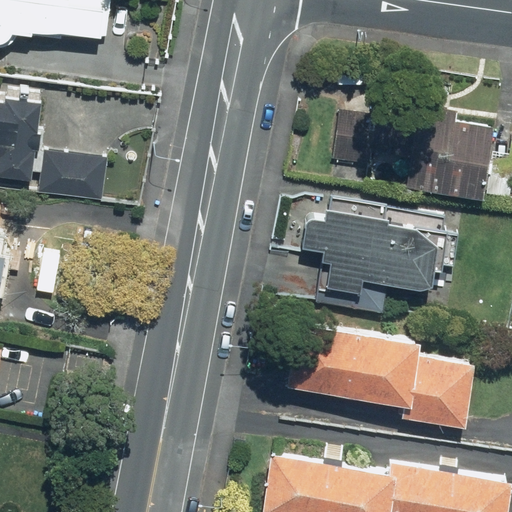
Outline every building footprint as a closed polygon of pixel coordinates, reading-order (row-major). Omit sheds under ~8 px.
[(21,26),(112,29),(115,0),(0,0),(0,61),(0,62),(3,39),(21,26)] [(0,168),(38,173),(44,174),(42,193),(107,198),(111,150),(44,145),(48,88),(37,87),(37,81),(24,80),(24,83),(12,83),(11,90),(0,88),(0,168)] [(370,156),(369,176),(495,186),(500,115),(462,112),(464,95),(341,86),(335,153),(370,156)] [(391,201),(392,193),(308,187),(305,236),(329,238),(328,251),(335,252),(333,280),(367,282),(368,268),(441,273),(442,256),(461,257),(463,226),(453,225),(453,221),(447,220),(448,205),(391,201)] [(0,310),(3,293),(7,294),(14,247),(2,245),(4,232),(0,230),(0,310)] [(424,343),(426,323),(297,310),(291,376),(333,380),(332,392),(361,395),(362,384),(408,388),(406,407),(472,414),(479,349),(424,343)] [(0,384),(1,385),(9,338),(0,336),(0,384)] [(394,456),(277,442),(269,507),(312,511),(395,511),(396,511),(401,511),(511,511),(511,504),(511,463),(395,450),(394,456)]
